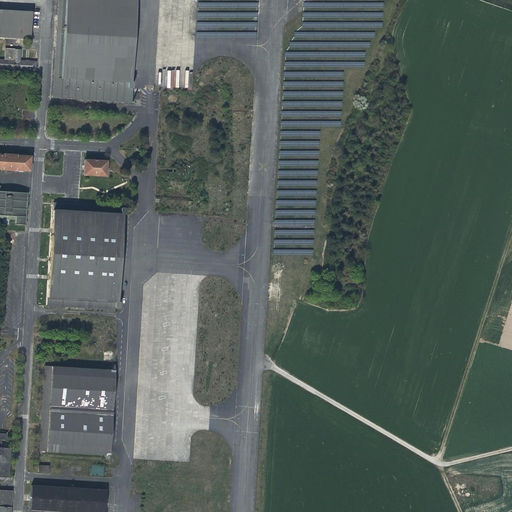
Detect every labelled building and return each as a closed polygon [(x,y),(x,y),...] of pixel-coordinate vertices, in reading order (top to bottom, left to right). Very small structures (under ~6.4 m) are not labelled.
[(139,0),(66,0),(63,77),(136,80),(139,0)] [(0,10),(0,38),(30,40),(32,13),(0,10)] [(5,50),(4,61),(18,62),(19,51),(5,50)] [(0,72),(35,74),(36,62),(18,62),(4,61),(0,60),(0,72)] [(0,151),(0,167),(29,169),(30,153),(0,151)] [(84,174),(105,175),(106,158),(85,157),(84,174)] [(28,192),(0,189),(0,214),(26,217),(28,192)] [(122,214),(50,209),(44,302),(116,306),(122,214)] [(116,372),(49,367),(44,456),(111,459),(116,372)] [(0,476),(9,477),(10,446),(2,446),(0,445),(0,476)] [(12,489),(0,488),(0,504),(11,505),(12,489)] [(104,511),(106,495),(34,490),(32,511),(104,511)]
